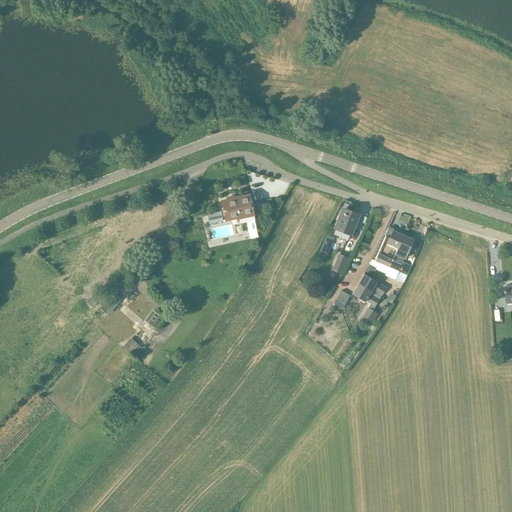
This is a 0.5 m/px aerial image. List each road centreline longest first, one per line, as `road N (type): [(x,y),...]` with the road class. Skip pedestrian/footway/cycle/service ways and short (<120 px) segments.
road 1 (tertiary): [(298,150),(252,135),(222,137),(0,226)]
road 2 (tertiary): [(511,220),(298,150)]
road 3 (unclassified): [(184,173),(245,155),(283,176),(376,199)]
road 4 (unclassified): [(376,199),(511,241)]
